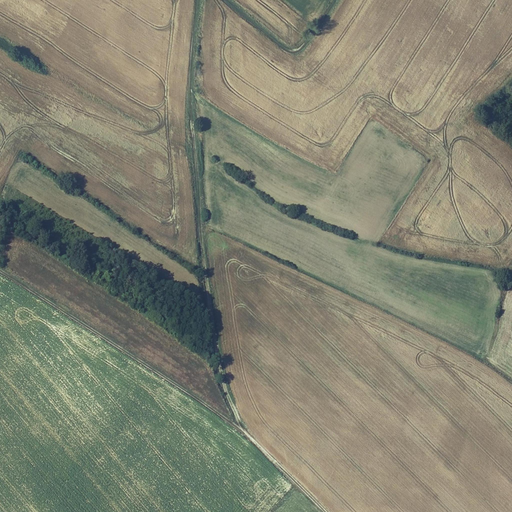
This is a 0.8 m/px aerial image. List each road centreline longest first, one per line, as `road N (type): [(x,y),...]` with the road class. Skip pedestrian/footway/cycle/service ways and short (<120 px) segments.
road 1 (track): [(327,511),(242,427),(223,380),(189,97),(198,0)]
road 2 (track): [(0,269),(242,427)]
road 3 (track): [(228,0),(289,49),(334,0)]
